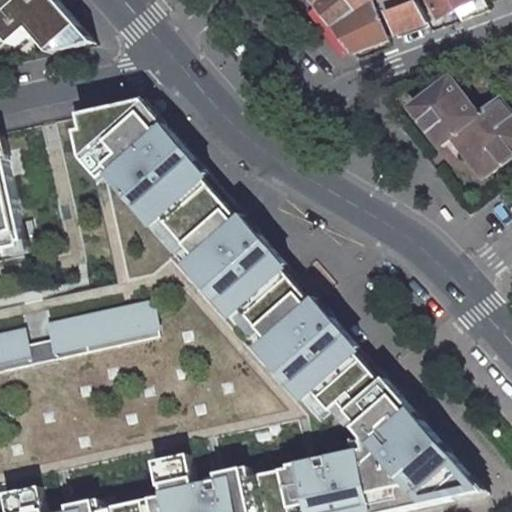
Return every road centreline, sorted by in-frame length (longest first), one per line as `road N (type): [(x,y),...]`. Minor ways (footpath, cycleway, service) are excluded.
road 1 (tertiary): [(253,145),(439,269),(511,351)]
road 2 (residential): [(511,24),(332,96)]
road 3 (unclassified): [(0,102),(175,64)]
road 4 (residential): [(332,96),(248,0)]
